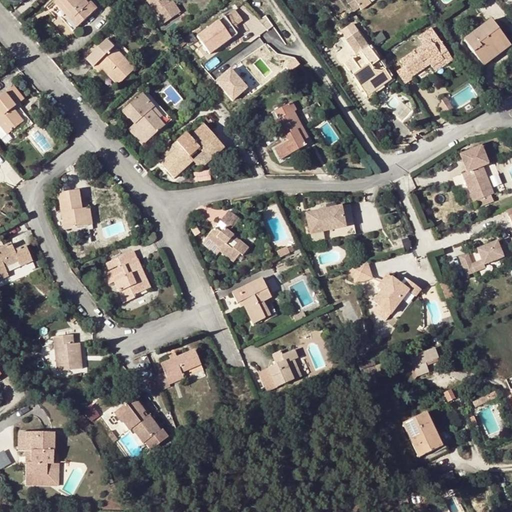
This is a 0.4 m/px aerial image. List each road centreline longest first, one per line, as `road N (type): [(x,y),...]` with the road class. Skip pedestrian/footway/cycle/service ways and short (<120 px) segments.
road 1 (residential): [(205,306),(122,337),(61,273),(35,190),(100,135)]
road 2 (residential): [(484,121),(377,181),(257,185),(160,209)]
road 3 (unknown): [(267,0),(390,173)]
road 4 (residential): [(100,135),(0,22)]
